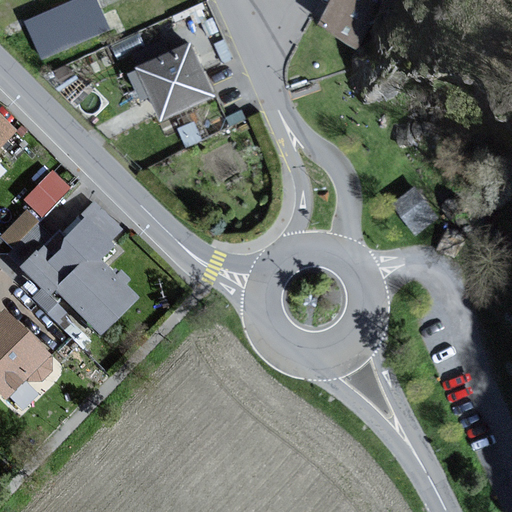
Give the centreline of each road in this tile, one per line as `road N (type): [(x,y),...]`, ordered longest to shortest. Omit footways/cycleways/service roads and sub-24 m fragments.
road 1 (tertiary): [(0,64),(203,262),(259,282)]
road 2 (tertiary): [(295,353),(426,471)]
road 3 (residential): [(347,251),(340,173),(277,99)]
road 4 (tertiary): [(426,471),(392,392),(371,310)]
road 5 (residential): [(277,99),(303,196),(291,246)]
